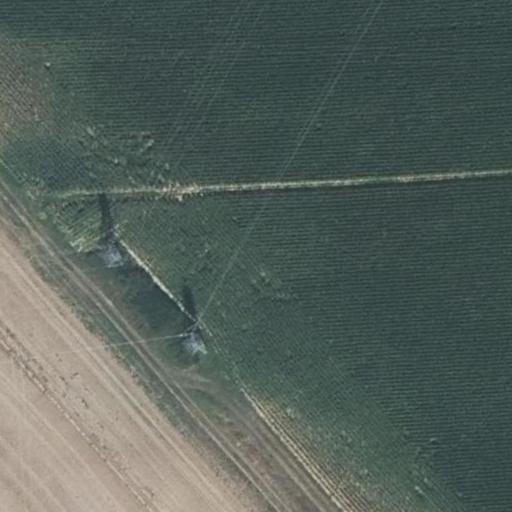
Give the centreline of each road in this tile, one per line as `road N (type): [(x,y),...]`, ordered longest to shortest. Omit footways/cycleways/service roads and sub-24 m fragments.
road 1 (track): [(0,180),(284,511)]
road 2 (track): [(330,511),(231,401),(210,387),(172,381)]
